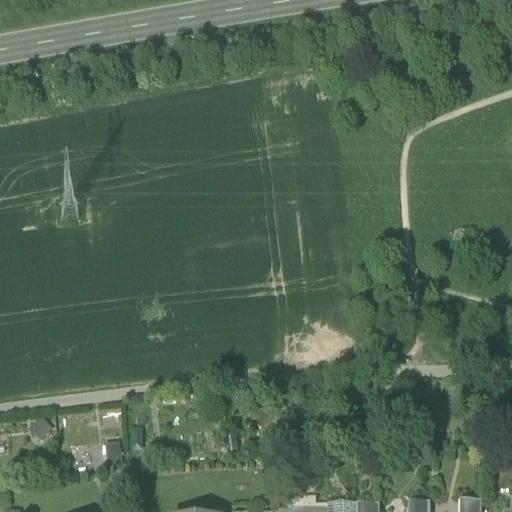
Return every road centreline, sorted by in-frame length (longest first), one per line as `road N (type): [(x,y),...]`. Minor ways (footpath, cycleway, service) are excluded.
road 1 (track): [(0,415),(98,399),(511,372)]
road 2 (secondary): [(294,0),(0,50)]
